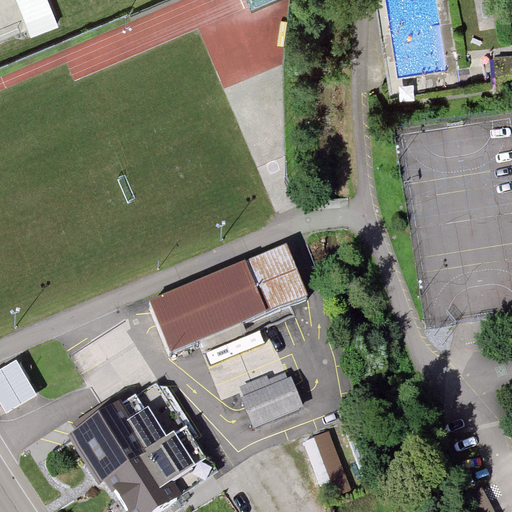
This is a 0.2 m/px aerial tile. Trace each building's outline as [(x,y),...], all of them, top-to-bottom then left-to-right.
[(42,0),(20,0),(14,2),(28,38),(53,29),(42,0)] [(511,65),(494,68),(497,94),(511,92),(511,65)] [(281,247),(149,302),(172,358),(304,303),(281,247)] [(18,360),(0,369),(0,407),(4,415),(38,397),(18,360)] [(105,483),(123,511),(157,511),(182,496),(173,481),(208,459),(157,378),(67,435),(94,478),(100,487),(105,483)] [(289,383),(244,402),(254,427),(300,407),(289,383)] [(336,434),(309,444),(328,493),(354,483),(336,434)] [(494,511),(484,490),(472,495),(480,511),(494,511)]
